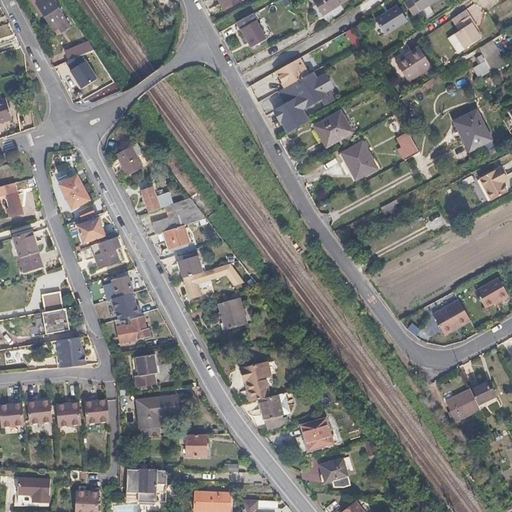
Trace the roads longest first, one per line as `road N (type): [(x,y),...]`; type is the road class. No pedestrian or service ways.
road 1 (residential): [(210,42),(322,235),(404,344),(442,359),(511,324)]
road 2 (residential): [(306,511),(236,424),(73,127)]
road 3 (residential): [(73,127),(210,42)]
road 4 (residential): [(73,127),(7,0)]
